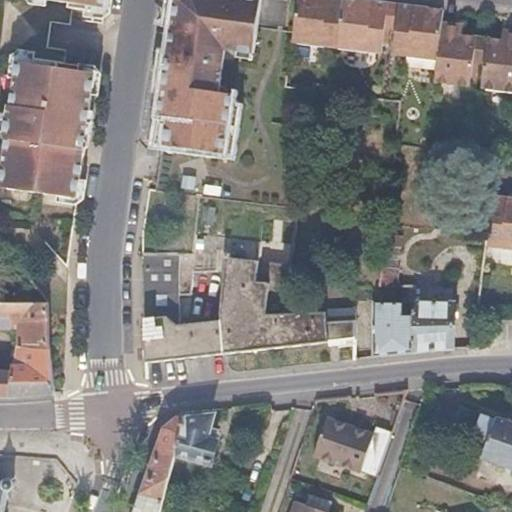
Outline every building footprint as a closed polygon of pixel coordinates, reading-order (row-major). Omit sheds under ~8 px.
[(30,0),(31,1),(45,3),(45,0),(70,0),(71,0),(70,7),(91,10),(90,17),(104,20),(105,18),(112,12),(112,0),(30,0)] [(218,94),(224,51),(252,55),(259,0),(175,0),(163,102),(157,148),(225,156),(231,96),(218,94)] [(336,48),(341,0),(295,0),(290,43),(336,48)] [(389,29),(392,2),(372,0),(341,0),(336,48),(381,53),(383,29),(389,29)] [(438,59),(442,22),(443,8),(392,2),(389,29),(394,30),(392,54),(438,59)] [(483,36),(463,34),(464,25),(442,22),(438,59),(435,83),(472,87),(475,62),(480,61),(483,36)] [(511,29),(503,28),(502,38),(483,36),(480,61),(486,63),(483,89),(511,91),(511,29)] [(102,93),(104,76),(98,64),(83,62),(81,70),(59,67),(60,61),(37,58),(38,51),(26,50),(15,57),(13,76),(19,78),(14,103),(10,103),(7,118),(3,118),(0,131),(0,132),(5,134),(4,138),(10,141),(6,169),(0,168),(0,185),(3,186),(3,188),(61,197),(61,205),(78,208),(79,204),(87,197),(89,180),(82,177),(94,93),(102,93)] [(511,194),(511,195),(497,193),(491,247),(511,249),(511,194)] [(401,284),(404,234),(389,233),(384,285),(401,284)] [(359,340),(359,308),(291,311),(294,265),(227,257),(220,303),(222,321),(183,324),(181,285),(191,283),(191,269),(214,270),(214,256),(194,252),(145,251),(147,363),(207,356),(359,340)] [(379,297),(379,286),(358,286),(358,298),(379,297)] [(458,348),(458,303),(419,299),(419,313),(418,352),(438,350),(458,348)] [(53,352),(51,300),(0,301),(0,325),(18,326),(20,334),(20,344),(35,349),(37,353),(53,352)] [(418,352),(419,313),(406,311),(405,302),(378,301),(375,357),(381,356),(418,352)] [(56,394),(53,352),(37,353),(35,349),(20,344),(14,361),(11,363),(9,366),(9,398),(56,394)] [(9,398),(9,366),(0,366),(0,397),(5,398),(9,398)] [(511,469),(511,426),(497,421),(494,426),(459,412),(448,444),(483,457),(483,460),(511,469)] [(377,477),(394,430),(374,423),(371,431),(327,417),(313,455),(377,477)] [(218,448),(222,439),(215,435),(217,425),(215,421),(213,421),(192,422),(178,460),(212,472),(221,449),(218,448)] [(163,501),(178,460),(192,422),(175,422),(167,429),(148,482),(144,493),(163,501)] [(6,483),(5,484),(3,486),(3,487),(0,486),(0,511),(4,511),(8,494),(10,494),(12,493),(13,492),(14,490),(14,488),(14,486),(13,485),(11,483),(10,483),(8,483),(6,483)] [(330,511),(335,500),(310,491),(305,504),(328,511),(330,511)] [(159,511),(163,501),(144,493),(137,511),(159,511)] [(328,511),(305,504),(297,501),(292,511),(328,511)]
